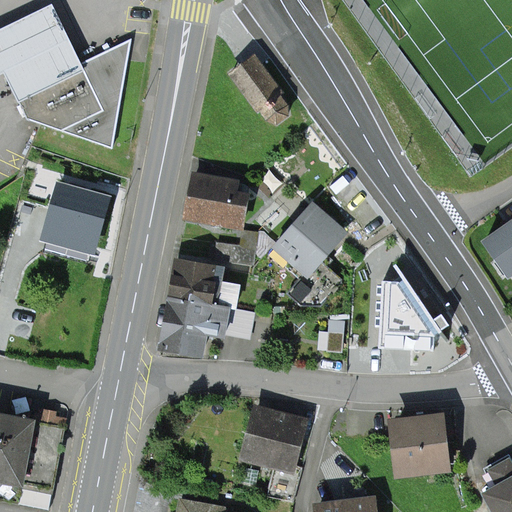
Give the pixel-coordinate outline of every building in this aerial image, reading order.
[(14,98),(83,65),(54,6),(0,32),(0,80),(4,78),(14,98)] [(83,65),(14,98),(27,123),(114,153),(133,40),(83,65)] [(256,59),(230,76),(264,127),(278,130),(290,122),(290,110),(256,59)] [(252,182),(196,172),(188,221),(244,230),(252,182)] [(111,197),(56,182),(39,242),(94,257),(111,197)] [(312,202),(271,248),(307,280),(349,233),(312,202)] [(511,219),(481,241),(508,280),(511,277),(511,219)] [(177,258),(170,296),(218,305),(225,267),(177,258)] [(399,283),(381,282),(379,350),(434,352),(434,336),(442,332),(406,278),(399,283)] [(218,305),(170,296),(159,350),(203,359),(208,336),(225,339),(231,308),(218,305)] [(310,422),(254,408),(240,464),(296,478),(310,422)] [(444,413),(387,419),(394,479),(451,473),(444,413)] [(65,428),(0,417),(0,491),(54,499),(65,428)] [(480,493),(490,511),(511,511),(511,463),(509,458),(486,471),(494,486),(480,493)] [(376,511),(375,497),(314,504),(315,511),(376,511)] [(226,511),(226,508),(179,499),(176,511),(226,511)]
